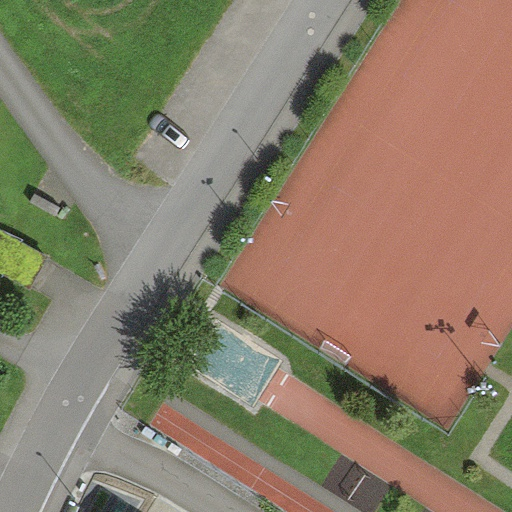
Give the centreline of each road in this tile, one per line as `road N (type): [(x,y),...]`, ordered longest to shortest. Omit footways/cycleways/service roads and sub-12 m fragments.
road 1 (residential): [(310,0),(161,237)]
road 2 (residential): [(161,237),(84,189),(0,73)]
road 3 (residential): [(71,388),(253,511)]
road 4 (residential): [(161,237),(71,388)]
road 5 (residential): [(71,388),(10,511)]
